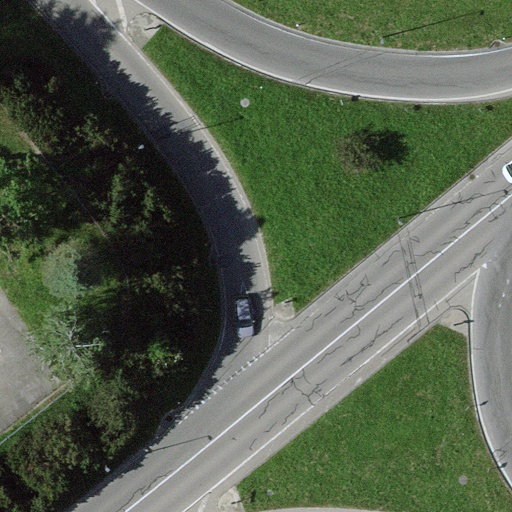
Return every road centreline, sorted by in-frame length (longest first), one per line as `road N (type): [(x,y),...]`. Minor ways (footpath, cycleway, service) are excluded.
road 1 (secondary): [(73,0),(185,138),(234,221),(250,293),(248,326),(212,441)]
road 2 (secondary): [(511,196),(212,441)]
road 3 (secondary): [(511,68),(439,77),(337,68),(265,46),(174,0)]
road 4 (secondary): [(511,435),(495,340),(511,252)]
